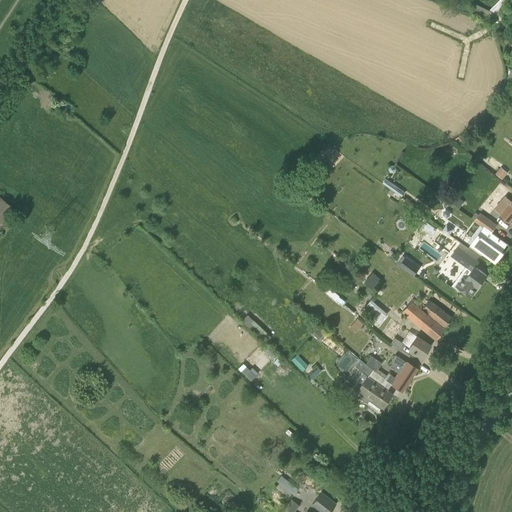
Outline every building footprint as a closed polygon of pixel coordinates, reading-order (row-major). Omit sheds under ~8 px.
[(462,144),(469,137),(466,134),(461,140),(459,142),(462,144)] [(487,163),(496,171),(502,164),(493,156),(487,163)] [(507,172),(500,167),(495,173),(502,179),(507,172)] [(386,179),(383,183),(402,196),(405,192),(386,179)] [(511,199),(511,200),(506,196),(494,209),(509,222),(511,218),(511,199)] [(458,209),(462,203),(456,198),(452,204),(458,209)] [(6,214),(12,207),(4,201),(0,205),(0,225),(8,216),(6,214)] [(491,233),(497,224),(480,212),(474,220),(480,225),(483,227),(491,233)] [(425,221),(420,228),(432,236),(436,229),(425,221)] [(453,229),(445,224),(442,230),(449,234),(453,229)] [(491,233),(483,227),(471,244),(496,262),(504,251),(502,250),(507,244),(491,233)] [(479,261),(463,251),(458,247),(452,255),(458,259),(471,269),(465,278),(456,291),(470,300),(478,288),(488,274),(476,265),(479,261)] [(398,265),(413,275),(419,267),(405,256),(398,265)] [(359,274),(353,281),(371,295),(384,278),(382,276),(383,275),(378,270),(381,266),(371,259),(367,264),(364,261),(356,271),(359,274)] [(345,302),(325,286),(323,289),(343,305),(345,302)] [(452,316),(429,299),(421,309),(411,300),(401,312),(435,340),(445,328),(452,316)] [(375,328),(388,314),(371,300),(358,314),(375,328)] [(242,320),(265,341),(271,334),(249,314),(242,320)] [(355,332),(363,323),(358,318),(350,327),(355,332)] [(319,340),(323,335),(318,331),(314,336),(319,340)] [(430,344),(416,335),(407,348),(422,357),(430,344)] [(402,350),(405,345),(394,337),(390,343),(402,350)] [(406,362),(395,354),(388,365),(399,372),(396,378),(390,374),(388,377),(378,369),(382,362),(371,356),(366,364),(373,369),(392,384),(391,385),(402,392),(418,367),(407,361),(406,362)] [(297,355),(291,360),(302,371),(307,366),(297,355)] [(382,409),(393,393),(368,376),(373,369),(366,364),(360,359),(355,366),(364,373),(351,392),(367,404),(370,400),(382,409)] [(251,379),(259,372),(253,366),(250,368),(244,362),(239,367),(251,379)] [(313,380),(321,372),(318,368),(309,376),(313,380)] [(288,496),(292,492),(294,493),(297,488),(280,475),(277,480),(279,482),(275,487),(288,496)] [(321,511),(329,511),(336,503),(325,494),(315,506),(321,511)]
